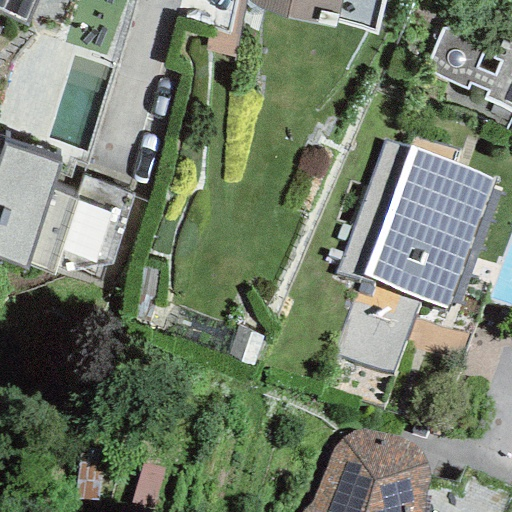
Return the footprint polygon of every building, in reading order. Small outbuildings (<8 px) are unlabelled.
[(0,0),(0,9),(27,20),(35,0),(0,0)] [(248,0),(336,28),(336,23),(375,32),(383,0),(248,0)] [(511,35),(508,44),(500,41),(493,59),(499,62),(493,76),(474,68),(484,44),(442,26),(423,73),(466,91),(468,84),(486,91),(482,100),(511,112),(511,35)] [(491,178),(406,150),(407,145),(384,137),(334,273),(358,282),(360,277),(445,311),(491,178)] [(61,163),(3,144),(0,153),(0,261),(26,270),(27,266),(51,274),(58,249),(75,199),(52,191),(61,163)] [(134,193),(83,176),(75,199),(58,249),(109,266),(134,193)] [(339,348),(399,364),(415,304),(356,287),(339,348)] [(406,441),(393,438),(369,431),(357,431),(347,435),(338,442),(332,449),(309,504),(301,510),(299,511),(424,511),(420,493),(423,487),(426,478),(427,470),(424,460),(418,451),(406,441)]
